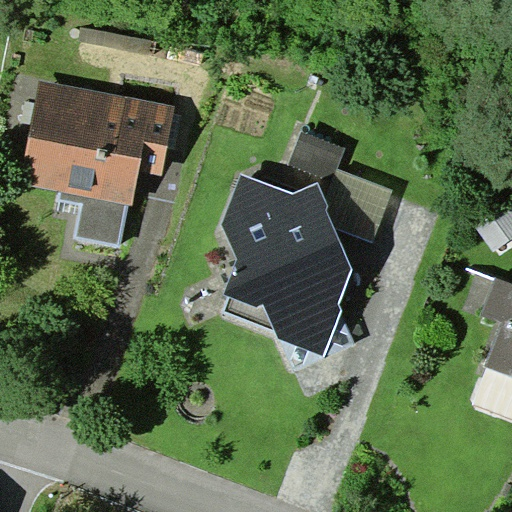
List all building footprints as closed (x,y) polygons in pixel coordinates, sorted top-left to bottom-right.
[(177,106),(42,80),(22,183),(61,191),(59,199),(82,203),(75,239),(120,247),(129,203),(133,204),(140,171),(164,176),(177,106)] [(290,163),(333,179),(337,169),(345,147),(302,130),(290,163)] [(333,179),(325,198),(329,206),(326,208),(334,225),(375,242),(394,191),(337,169),(333,179)] [(319,181),(293,193),(241,174),(220,225),(237,259),(234,260),(222,294),(228,295),(221,313),(276,336),(277,339),(290,372),(355,346),(341,311),(342,309),(339,302),(352,269),(334,225),(326,208),(329,206),(325,198),(319,181)] [(511,205),(479,228),(495,252),(511,240),(511,205)] [(511,284),(496,278),(482,315),(501,323),(485,366),(511,376),(511,284)]
